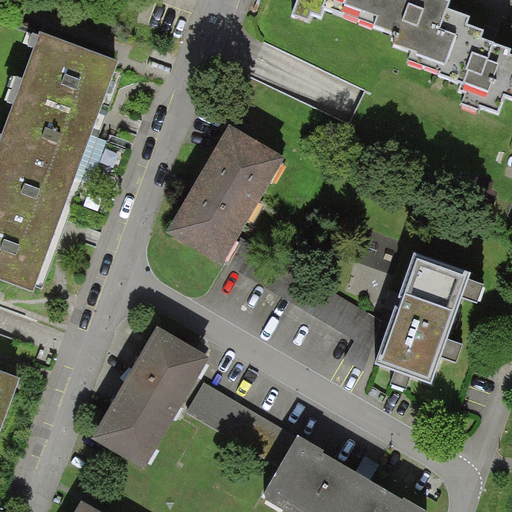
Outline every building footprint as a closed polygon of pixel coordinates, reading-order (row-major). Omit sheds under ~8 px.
[(478,111),(495,117),(501,101),(511,104),(511,59),(505,57),(507,52),(490,47),(491,42),(476,37),(477,32),(464,28),(466,23),(442,15),(447,2),(441,0),(294,0),(287,22),(308,29),(310,23),(318,26),(322,14),(396,38),(392,50),(413,57),(409,72),(462,89),(459,99),(479,106),(478,111)] [(43,36),(0,152),(0,278),(38,292),(122,64),(43,36)] [(169,232),(225,266),(227,264),(242,239),(288,162),(232,128),(169,232)] [(242,239),(227,264),(355,342),(344,360),(365,372),(381,321),(242,239)] [(385,345),(376,368),(398,376),(393,389),(408,395),(413,381),(434,389),(444,360),(461,366),(467,350),(451,344),(466,300),(482,306),(488,290),(471,284),(474,278),(416,257),(385,345)] [(157,334),(93,444),(145,474),(210,364),(157,334)] [(0,422),(17,376),(0,369),(0,422)] [(275,464),(292,435),(206,385),(189,415),(275,464)] [(422,511),(292,435),(275,464),(255,497),(281,511),(422,511)]
